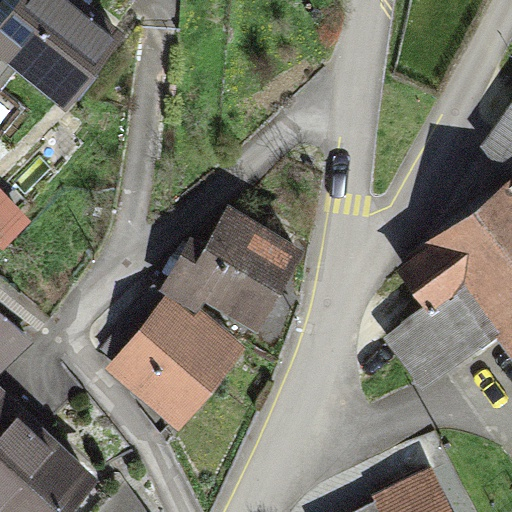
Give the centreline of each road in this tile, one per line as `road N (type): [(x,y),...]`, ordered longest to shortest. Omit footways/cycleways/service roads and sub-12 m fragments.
road 1 (residential): [(350,303),(506,0)]
road 2 (residential): [(122,269),(298,121),(357,92)]
road 3 (residential): [(182,511),(137,421),(72,339),(76,316),(122,269)]
road 4 (residential): [(156,27),(122,269)]
road 5 (residential): [(244,511),(350,303)]
road 6 (residential): [(350,303),(357,92)]
